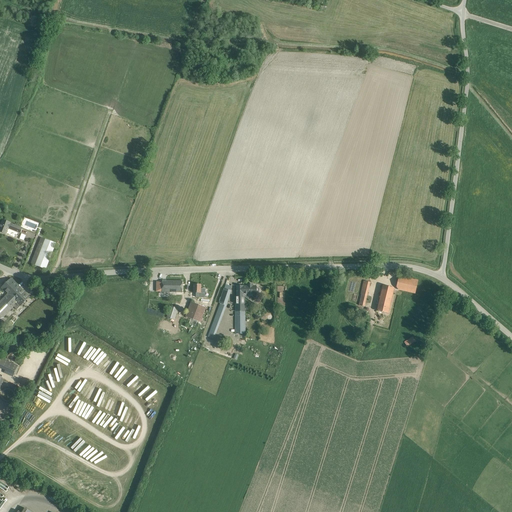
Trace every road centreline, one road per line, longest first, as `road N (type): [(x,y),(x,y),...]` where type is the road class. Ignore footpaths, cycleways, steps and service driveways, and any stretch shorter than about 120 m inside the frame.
road 1 (unclassified): [(440,275),(407,267),(230,268),(32,279),(0,265)]
road 2 (unclassified): [(440,275),(467,84),(463,13)]
